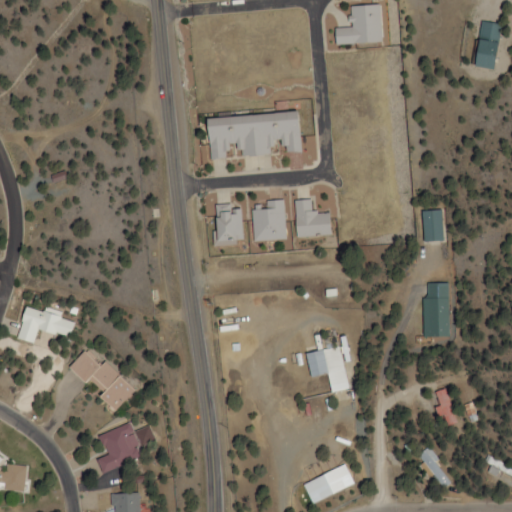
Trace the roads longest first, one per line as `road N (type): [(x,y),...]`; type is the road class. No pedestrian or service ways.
road 1 (secondary): [(214,511),(158,0)]
road 2 (residential): [(1,297),(12,251),(0,159)]
road 3 (residential): [(71,511),(69,484),(45,438),(0,411)]
